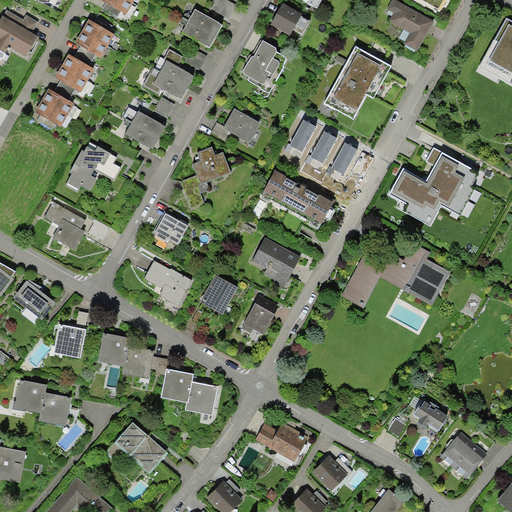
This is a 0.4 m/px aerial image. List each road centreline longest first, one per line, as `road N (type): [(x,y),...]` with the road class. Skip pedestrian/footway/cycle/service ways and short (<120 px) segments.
road 1 (residential): [(267,397),(476,0)]
road 2 (residential): [(95,286),(249,0)]
road 3 (residential): [(444,511),(398,468),(267,397)]
road 4 (residential): [(267,397),(95,286)]
road 5 (residential): [(0,138),(84,0)]
road 6 (residential): [(182,511),(267,397)]
